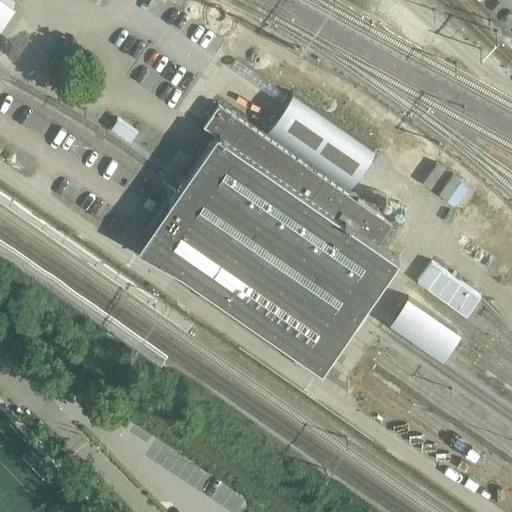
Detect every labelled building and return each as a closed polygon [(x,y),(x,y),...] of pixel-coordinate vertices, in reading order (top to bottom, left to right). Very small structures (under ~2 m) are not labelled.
[(0,0),(0,24),(15,4),(8,0),(0,0)] [(376,149),(292,92),(279,112),(267,129),(350,187),(363,168),(376,149)] [(378,243),(392,223),(360,201),(359,202),(220,106),(206,126),(219,135),(206,154),(181,190),(143,244),(323,368),(332,355),(345,336),(360,314),(376,291),(389,272),(399,258),(382,246),(378,243)] [(138,133),(118,120),(113,128),(132,141),(138,133)] [(148,195),(142,203),(151,209),(156,201),(148,195)] [(466,207),(454,226),(479,241),(490,222),(466,207)] [(431,262),(417,280),(466,316),(479,297),(431,262)] [(460,331),(407,294),(399,306),(390,319),(442,356),(452,343),(460,331)]
